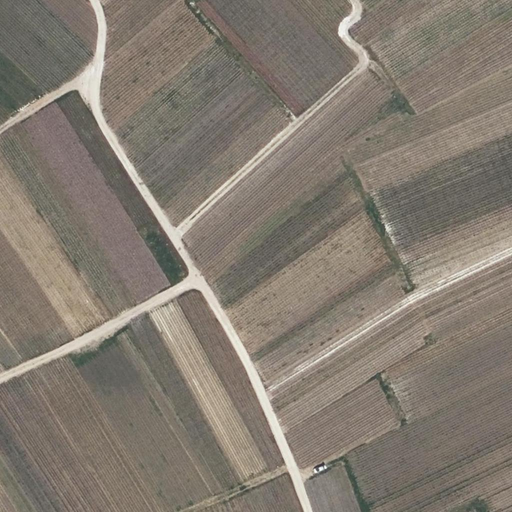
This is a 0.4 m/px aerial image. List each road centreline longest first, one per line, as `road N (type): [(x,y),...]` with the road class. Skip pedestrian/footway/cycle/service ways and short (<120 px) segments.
road 1 (track): [(93,0),(102,30),(96,103),(104,128),(251,367),(309,511)]
road 2 (track): [(172,237),(364,64),(362,51),(341,33),(351,0)]
road 3 (track): [(0,378),(197,278)]
road 4 (track): [(98,63),(0,133)]
